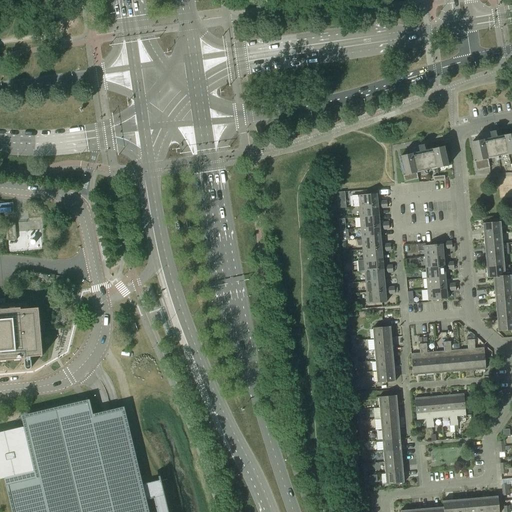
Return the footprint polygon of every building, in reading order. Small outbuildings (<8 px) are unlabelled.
[(504,137),(494,140),(497,156),(507,154),(508,155),(504,135),(503,135),(504,137)] [(483,139),(472,142),(476,161),(487,159),(483,139)] [(483,139),(487,159),(487,158),(497,156),(494,140),(484,142),(483,139)] [(433,151),(423,154),(426,170),(436,167),(436,168),(448,166),(444,146),(432,149),(433,151)] [(412,153),(400,156),(405,175),(416,173),(416,172),(426,170),(423,154),(413,156),(412,153)] [(344,192),(337,193),(337,201),(345,200),(344,192)] [(377,194),(353,196),(354,207),(359,206),(378,205),(377,194)] [(378,205),(359,206),(360,217),(379,216),(378,205)] [(379,216),(360,217),(361,228),(380,227),(379,216)] [(500,221),(482,223),(483,234),(501,233),(500,221)] [(15,222),(6,223),(8,241),(16,240),(15,222)] [(380,227),(361,228),(362,239),(381,237),(380,227)] [(501,233),(483,234),(484,245),(502,244),(501,233)] [(381,237),(362,239),(363,250),(381,248),(381,237)] [(425,243),(417,244),(418,251),(424,250),(424,257),(444,255),(443,244),(425,245),(425,243)] [(502,244),(484,245),(485,256),(503,254),(502,244)] [(381,248),(363,250),(364,260),(382,259),(381,248)] [(503,254),(485,256),(486,267),(504,265),(503,254)] [(444,255),(424,257),(425,268),(445,266),(444,255)] [(382,259),(364,260),(365,271),(383,269),(382,259)] [(504,265),(486,267),(487,278),(493,277),(505,276),(505,275),(504,265)] [(445,266),(425,268),(426,278),(446,277),(445,266)] [(383,269),(365,271),(365,282),(384,280),(383,269)] [(493,277),(494,288),(511,286),(511,284),(511,275),(505,275),(505,276),(493,277)] [(446,277),(426,278),(427,289),(447,287),(446,277)] [(384,280),(365,282),(366,293),(385,291),(384,280)] [(349,285),(352,295),(357,294),(355,284),(349,285)] [(511,286),(494,288),(495,299),(511,297),(511,286)] [(447,287),(427,289),(428,301),(448,299),(447,287)] [(385,291),(366,293),(367,304),(386,302),(385,291)] [(511,297),(495,299),(496,309),(511,307),(511,297)] [(0,361),(25,359),(25,367),(26,368),(27,369),(28,369),(29,369),(30,369),(31,368),(32,367),(32,366),(31,357),(43,356),(39,308),(29,309),(28,301),(5,303),(0,303),(0,361)] [(511,307),(496,309),(497,320),(511,318),(511,307)] [(511,318),(497,320),(498,331),(511,330),(511,318)] [(390,327),(372,328),(373,339),(391,338),(390,327)] [(391,338),(373,339),(374,350),(392,348),(391,338)] [(467,349),(459,350),(461,371),(473,370),(471,340),(467,340),(467,349)] [(474,340),(471,340),(473,370),(486,369),(484,347),(475,348),(474,340)] [(443,351),(435,352),(437,373),(449,372),(447,342),(443,342),(443,351)] [(450,342),(447,342),(449,372),(461,371),(459,350),(451,350),(450,342)] [(419,353),(411,354),(413,375),(425,374),(423,344),(419,345),(419,353)] [(426,344),(423,344),(425,374),(437,373),(435,352),(427,353),(426,344)] [(392,348),(374,350),(375,361),(393,359),(392,348)] [(393,359),(375,361),(376,372),(394,370),(393,359)] [(394,370),(376,372),(377,383),(395,381),(394,370)] [(464,394),(451,395),(454,426),(455,426),(456,432),(459,432),(459,426),(458,426),(457,417),(466,416),(464,394)] [(105,398),(17,420),(30,478),(4,484),(11,511),(171,511),(164,480),(143,486),(120,395),(105,398)] [(397,395),(378,397),(380,408),(398,407),(397,395)] [(451,395),(439,396),(441,418),(449,418),(450,426),(454,426),(451,395)] [(439,396),(427,397),(430,428),(434,428),(433,419),(441,418),(439,396)] [(427,397),(415,398),(417,420),(425,419),(426,428),(430,428),(427,397)] [(380,408),(377,408),(378,419),(380,419),(399,417),(398,407),(380,408)] [(399,417),(380,419),(381,430),(399,428),(399,417)] [(399,428),(381,430),(382,440),(400,439),(399,428)] [(501,436),(498,436),(499,447),(505,447),(508,446),(507,442),(504,442),(504,441),(502,442),(501,436)] [(400,439),(382,440),(383,451),(401,450),(400,439)] [(401,450),(383,451),(384,462),(400,461),(402,460),(401,450)] [(400,461),(384,462),(385,473),(403,471),(402,460),(400,461)] [(403,471),(385,473),(386,484),(404,483),(403,471)] [(499,511),(498,496),(486,497),(487,511),(499,511)] [(487,511),(486,497),(476,498),(476,511),(487,511)] [(476,511),(476,498),(465,499),(466,511),(476,511)] [(466,511),(465,499),(454,500),(455,511),(466,511)] [(455,511),(454,500),(443,501),(443,507),(444,507),(444,511),(455,511)]
